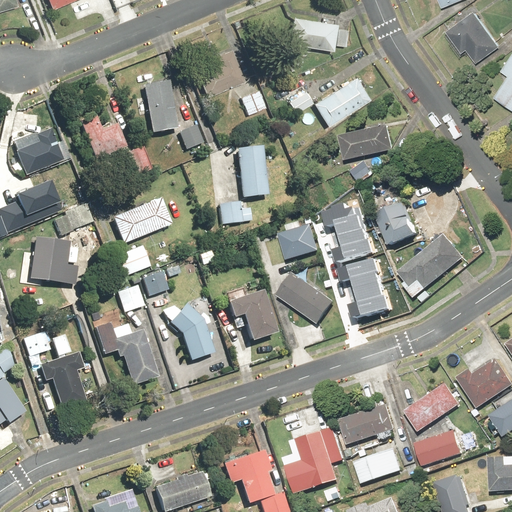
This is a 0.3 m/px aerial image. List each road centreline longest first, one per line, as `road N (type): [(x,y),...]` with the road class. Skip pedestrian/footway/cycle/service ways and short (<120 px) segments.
road 1 (residential): [(0,494),(71,451),(408,342),(511,279)]
road 2 (residential): [(374,0),(392,40),(511,202)]
road 3 (residential): [(212,0),(34,70),(15,69)]
